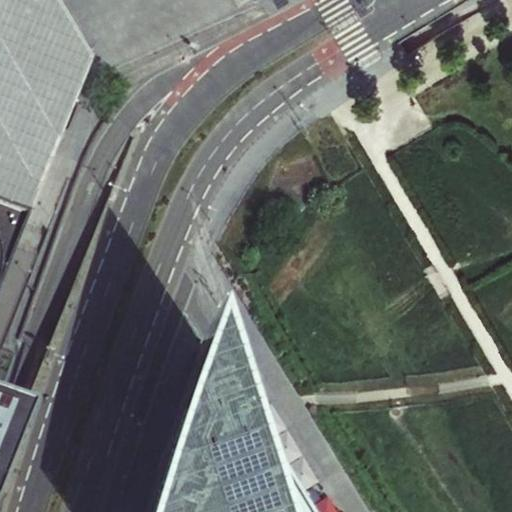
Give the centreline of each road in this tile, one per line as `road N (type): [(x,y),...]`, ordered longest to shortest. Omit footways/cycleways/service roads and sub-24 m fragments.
road 1 (primary): [(79,511),(133,342),(212,158),(275,94),(420,2)]
road 2 (primary): [(260,50),(194,105),(156,155),(28,511)]
road 3 (residential): [(260,50),(165,85),(122,124),(0,389)]
